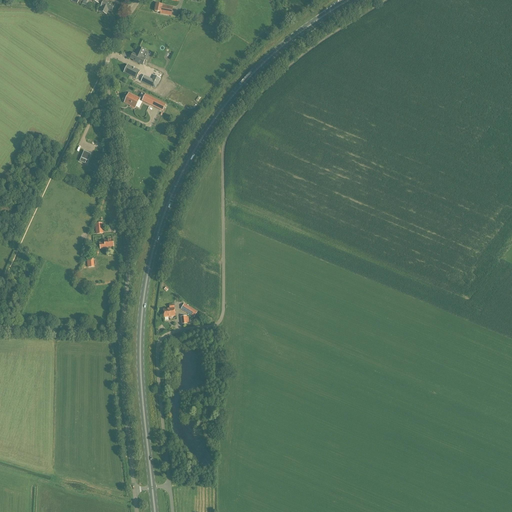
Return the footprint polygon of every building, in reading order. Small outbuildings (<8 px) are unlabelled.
[(112,12),(114,6),(104,1),(101,7),(99,12),(107,15),(109,10),(112,12)] [(171,16),(173,8),(162,6),(162,5),(156,4),(155,12),(161,13),(160,14),(171,16)] [(145,59),(145,57),(143,56),(145,51),(138,48),(135,54),(133,53),(130,59),(134,60),(133,61),(142,65),(145,59)] [(136,79),(140,71),(128,65),(123,73),(136,79)] [(135,108),(140,99),(129,94),(124,103),(135,108)] [(149,96),(146,103),(150,105),(153,107),(156,100),(149,96)] [(182,127),(179,133),(183,135),(187,130),(182,127)] [(87,165),(91,154),(84,151),(80,162),(87,165)] [(96,234),(104,234),(103,223),(95,224),(96,234)] [(100,249),(105,248),(113,247),(113,240),(104,240),(105,242),(100,243),(100,249)] [(194,318),(198,312),(184,304),(181,309),(194,318)] [(164,318),(175,317),(174,305),(169,305),(170,309),(163,310),(164,318)]
